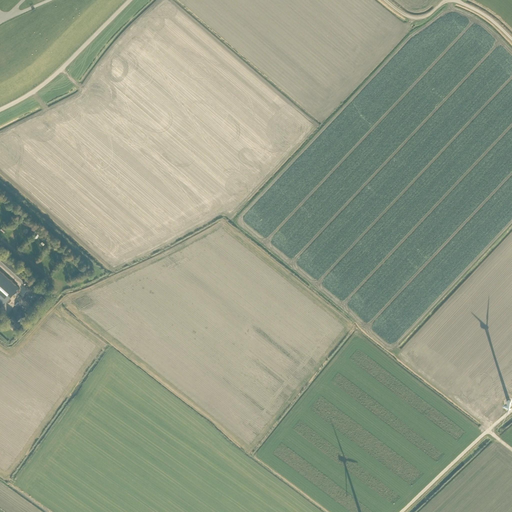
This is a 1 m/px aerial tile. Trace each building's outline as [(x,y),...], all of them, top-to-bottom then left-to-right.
[(0,263),(22,284),(26,278),(0,254),(0,263)] [(31,260),(29,263),(37,268),(39,266),(31,260)] [(18,288),(0,271),(0,304),(2,306),(18,288)] [(33,290),(37,285),(32,281),(28,286),(33,290)] [(37,308),(44,299),(40,296),(33,305),(37,308)] [(21,322),(26,316),(21,312),(16,317),(14,315),(9,321),(11,323),(9,324),(9,326),(11,328),(13,328),(14,326),(16,328),(22,322),(21,322)]
